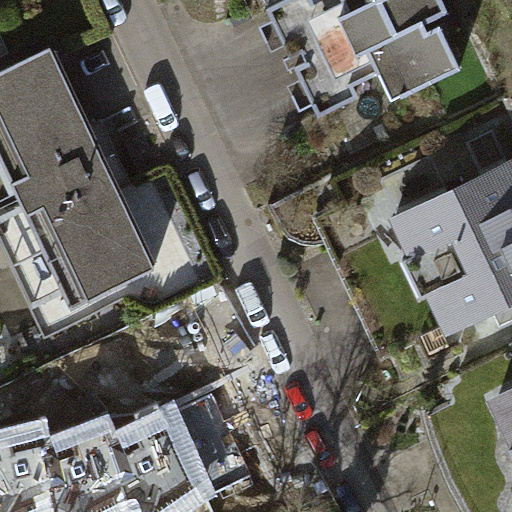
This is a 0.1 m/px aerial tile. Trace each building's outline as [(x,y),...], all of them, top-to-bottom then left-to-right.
[(257,0),(255,1),(262,16),(249,22),(261,48),(274,42),(278,52),(272,55),(277,69),(284,66),(289,75),(277,80),(289,107),(302,102),(307,112),(350,93),(345,82),(370,70),(382,96),(450,67),(428,18),(414,24),(410,15),(435,5),(432,0),(257,0)] [(44,49),(0,70),(0,222),(56,336),(160,285),(44,49)] [(511,159),(508,151),(377,211),(432,331),(511,295),(511,159)] [(511,391),(483,404),(511,471),(511,391)] [(43,430),(0,440),(0,511),(126,511),(130,510),(130,511),(177,511),(207,489),(173,415),(114,446),(106,425),(47,446),(43,430)]
